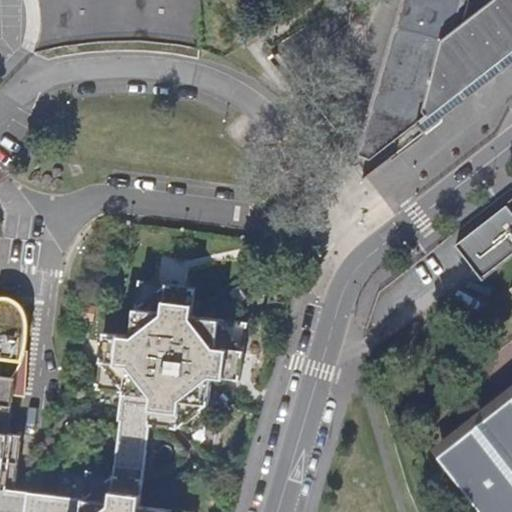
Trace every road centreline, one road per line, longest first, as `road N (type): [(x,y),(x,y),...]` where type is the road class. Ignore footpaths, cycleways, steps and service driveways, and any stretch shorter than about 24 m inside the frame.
road 1 (residential): [(276,511),(351,276),(511,145)]
road 2 (unknown): [(328,206),(288,221),(242,223),(119,194)]
